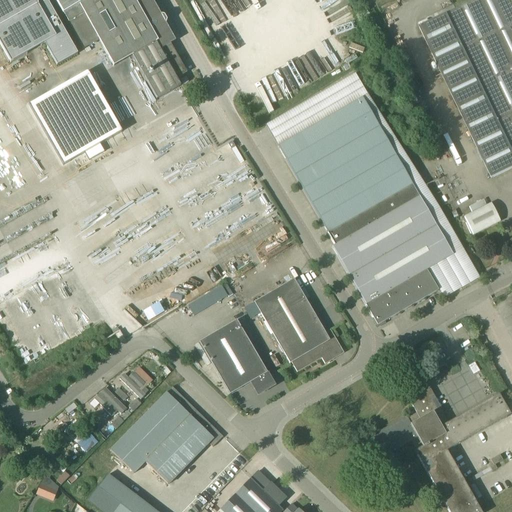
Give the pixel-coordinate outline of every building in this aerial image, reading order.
[(56,66),(77,54),(47,1),(43,3),(40,0),(0,0),(0,45),(10,63),(44,44),(56,66)] [(55,0),(83,49),(99,40),(113,66),(132,56),(156,99),(180,86),(176,79),(186,73),(170,44),(171,43),(175,41),(165,24),(166,20),(163,16),(160,15),(151,0),(55,0)] [(511,0),(476,0),(419,28),(421,32),(453,98),(491,179),(511,169),(511,0)] [(87,71),(27,105),(62,166),(121,132),(87,71)] [(408,280),(412,278),(452,255),(419,197),(362,98),(278,147),(335,246),(332,247),(365,305),(370,302),(373,301),(408,280)] [(491,204),(482,208),(464,217),(473,235),(500,222),(491,204)] [(438,291),(427,271),(412,280),(412,278),(408,280),(409,281),(374,302),(373,301),(370,302),(371,303),(365,307),(377,326),(438,291)] [(255,302),(291,363),(297,373),(321,358),(325,365),(333,360),(333,359),(339,355),(341,354),(341,352),(341,350),(340,348),(330,330),(325,333),(293,279),(255,302)] [(224,296),(230,294),(227,285),(221,286),(224,296)] [(190,316),(225,296),(219,286),(184,305),(190,316)] [(144,322),(161,313),(155,302),(139,311),(144,322)] [(264,392),(268,390),(268,389),(274,386),(266,372),(236,321),(199,342),(229,395),(250,383),(258,395),(263,392),(264,392)] [(124,374),(119,379),(141,400),(145,395),(145,394),(148,391),(144,388),(141,391),(139,388),(144,383),(133,373),(129,379),(124,374)] [(110,382),(107,386),(122,400),(125,396),(110,382)] [(406,416),(378,432),(389,452),(388,452),(388,454),(412,440),(417,449),(416,450),(448,511),(480,511),(446,451),(510,415),(498,394),(447,423),(439,409),(441,408),(426,382),(405,394),(416,413),(407,418),(406,416)] [(201,450),(205,455),(223,437),(172,387),(110,451),(133,474),(144,462),(167,485),(201,450)] [(105,388),(90,404),(94,408),(98,404),(111,417),(117,411),(119,413),(125,408),(105,388)] [(133,412),(140,404),(136,399),(128,407),(133,412)] [(123,422),(118,417),(111,425),(115,430),(123,422)] [(61,429),(83,455),(95,444),(73,419),(61,429)] [(499,455),(490,460),(493,465),(489,467),(492,471),(497,469),(495,465),(502,461),(499,455)] [(250,478),(219,509),(222,511),(280,511),(282,510),(278,505),(286,498),(276,488),(276,489),(272,485),(272,484),(270,482),(270,483),(258,471),(250,478)] [(86,503),(98,511),(152,511),(106,476),(86,503)]
